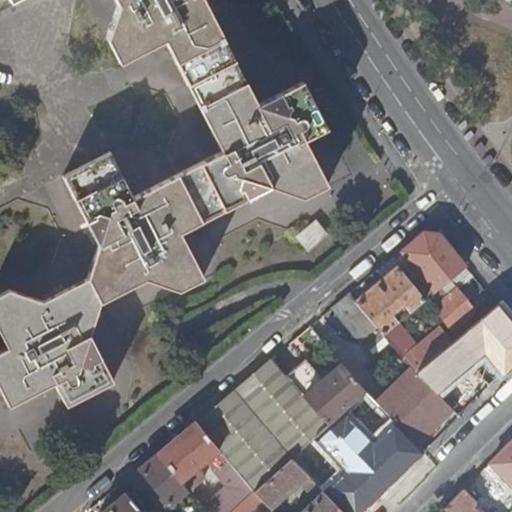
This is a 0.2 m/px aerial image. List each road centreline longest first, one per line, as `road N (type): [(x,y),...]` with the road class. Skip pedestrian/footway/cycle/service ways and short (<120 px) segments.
road 1 (residential): [(47,506),(455,172)]
road 2 (secondary): [(455,172),(336,0)]
road 3 (residential): [(395,511),(511,401)]
